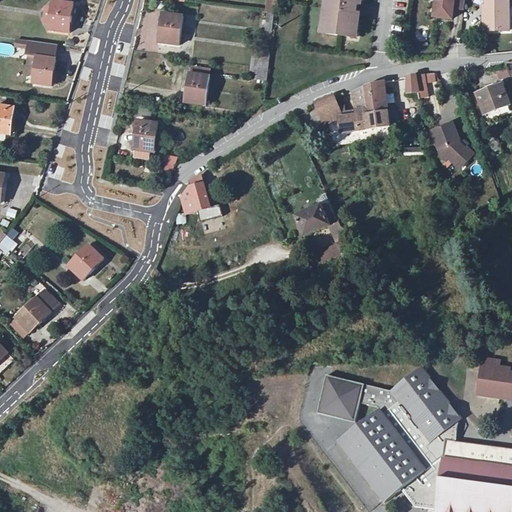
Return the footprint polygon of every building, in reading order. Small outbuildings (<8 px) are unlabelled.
[(322,0),(318,30),(322,30),(321,40),(347,44),(349,32),(352,33),(353,20),(360,21),(361,7),(358,6),(358,0),(322,0)] [(465,5),(465,0),(436,0),(434,17),(452,19),(454,3),(465,5)] [(510,0),(487,0),(488,17),(485,17),(485,27),(510,27),(510,0)] [(54,2),(50,31),(70,34),(74,5),(54,2)] [(268,14),(273,14),(275,15),(277,3),(268,2),(267,14),(268,14)] [(163,14),(159,44),(179,47),(184,17),(163,14)] [(30,46),(28,61),(37,62),(35,76),(34,84),(52,87),(58,45),(19,39),(18,45),(30,46)] [(260,68),(268,69),(270,54),(254,51),(252,67),(260,68)] [(35,76),(37,62),(28,61),(26,75),(35,76)] [(193,68),(193,74),(209,77),(210,70),(193,68)] [(268,69),(260,68),(258,80),(267,82),(269,69),(268,69)] [(209,77),(193,74),(190,74),(186,103),(206,107),(210,77),(209,77)] [(416,76),(421,100),(429,98),(424,75),(416,76)] [(409,101),(421,100),(416,76),(409,77),(409,101)] [(370,86),(365,88),(369,115),(388,112),(384,83),(370,86)] [(477,95),(487,122),(511,111),(511,108),(503,85),(477,95)] [(390,127),(388,112),(369,115),(365,88),(354,92),(357,112),(344,113),(344,107),(338,108),(334,97),(317,104),(321,116),(329,112),(332,121),(340,118),(342,134),(361,131),(361,130),(368,129),(368,130),(390,127)] [(0,134),(11,136),(12,127),(15,109),(0,106),(0,134)] [(329,112),(321,116),(324,123),(332,121),(329,112)] [(136,151),(153,153),(154,153),(158,124),(138,121),(134,151),(136,151)] [(464,159),(467,162),(474,155),(467,148),(465,150),(459,144),(461,143),(453,124),(432,133),(443,159),(447,157),(457,166),(464,159)] [(497,157),(504,154),(500,142),(496,143),(494,137),(490,139),(497,157)] [(153,153),(136,151),(135,159),(152,161),(153,153)] [(160,170),(174,172),(176,156),(163,154),(160,170)] [(464,159),(457,166),(460,169),(467,162),(464,159)] [(211,208),(202,176),(191,183),(193,187),(190,188),(182,197),(186,215),(211,208)] [(330,227),(332,232),(342,228),(327,194),(325,195),(324,196),(322,198),(321,200),(321,202),(320,203),(321,205),(321,207),(297,217),(305,237),(330,227)] [(14,219),(17,211),(7,207),(4,215),(14,219)] [(177,215),(178,224),(185,223),(185,215),(177,215)] [(348,242),(342,228),(332,232),(338,246),(348,242)] [(6,237),(2,242),(11,250),(15,244),(6,237)] [(11,250),(2,242),(0,244),(0,250),(6,255),(11,250)] [(69,267),(84,281),(104,259),(89,245),(69,267)] [(334,245),(324,250),(327,258),(337,253),(334,245)] [(327,258),(324,250),(318,252),(322,260),(327,258)] [(46,291),(17,319),(18,320),(30,333),(31,334),(60,306),(46,291)] [(12,325),(24,338),(30,333),(18,320),(12,325)] [(0,369),(2,372),(15,361),(9,355),(0,345),(0,369)] [(478,395),(506,400),(507,393),(511,394),(511,373),(499,372),(501,356),(484,353),(478,395)] [(392,392),(345,380),(327,376),(318,413),(348,421),(356,423),(361,404),(378,408),(380,411),(338,443),(385,504),(402,490),(415,507),(436,510),(435,511),(511,511),(511,449),(456,442),(456,439),(449,430),(459,423),(462,420),(422,368),(392,392)]
